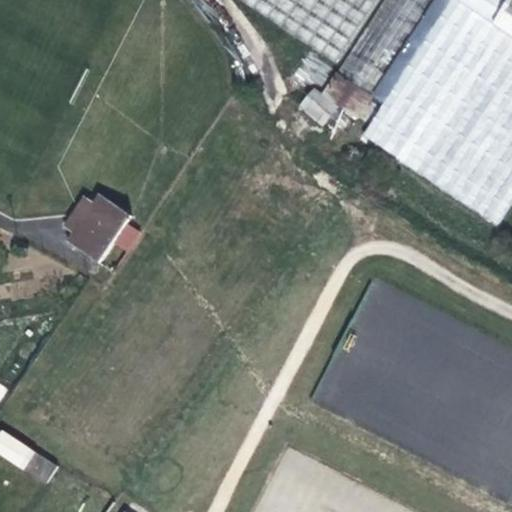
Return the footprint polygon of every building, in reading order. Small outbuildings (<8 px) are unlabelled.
[(238,0),(336,64),(377,0),(238,0)] [(437,0),(385,0),(336,74),(372,97),(437,0)] [(497,224),(511,201),(511,38),(495,27),(496,26),(457,0),(455,0),(364,137),(497,224)] [(511,0),(457,0),(496,26),(511,0)] [(511,0),(496,26),(495,27),(511,38),(511,0)] [(357,120),(372,97),(336,74),(322,95),(314,89),(299,105),(322,126),(339,107),(357,120)] [(252,101),(235,91),(200,147),(231,167),(263,115),(252,101)] [(131,217),(100,196),(94,206),(75,233),(68,243),(99,264),(131,217)] [(66,226),(75,233),(94,206),(84,199),(66,226)] [(114,243),(128,253),(142,233),(129,223),(114,243)] [(0,401),(8,388),(0,382),(0,401)] [(34,502),(47,484),(0,454),(0,499),(9,487),(34,502)]
